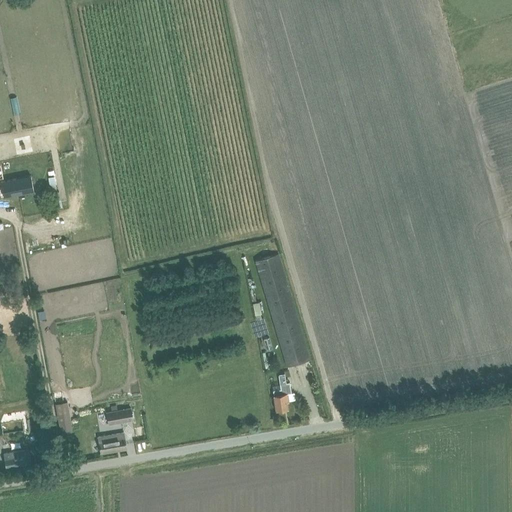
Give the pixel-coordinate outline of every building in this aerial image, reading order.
[(31,176),(0,181),(3,197),(32,192),(33,192),(31,176)] [(54,235),(55,248),(72,246),(71,234),(54,235)] [(255,261),(284,357),(287,366),(310,359),(307,350),(278,254),(255,261)] [(253,303),(256,320),(261,319),(259,314),(261,313),(259,302),(253,303)] [(264,320),(252,321),(253,335),(265,334),(264,320)] [(273,349),(269,337),(263,340),(266,351),(273,349)] [(287,402),(289,402),(285,373),(279,374),(280,384),(281,394),(274,395),(276,411),(288,409),(287,402)] [(56,410),(68,408),(67,402),(55,404),(56,410)] [(131,408),(107,412),(109,424),(133,420),(131,408)] [(101,453),(126,449),(124,432),(98,437),(101,453)] [(29,450),(4,454),(6,469),(31,466),(29,450)]
